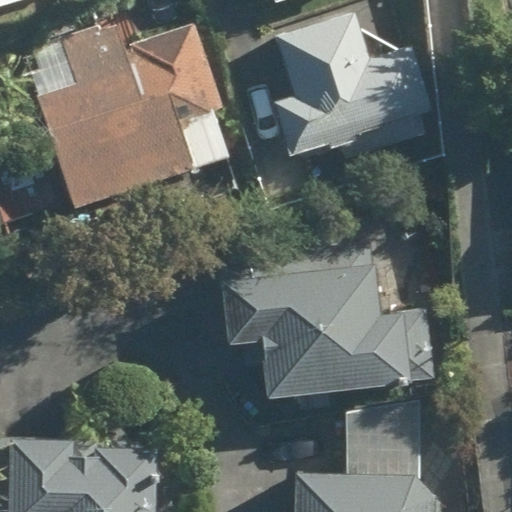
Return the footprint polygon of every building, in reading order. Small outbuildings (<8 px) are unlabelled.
[(258,114),(279,178),(421,131),(394,49),(359,61),(345,19),(264,45),(284,105),(258,114)] [(31,96),(67,212),(220,166),(204,115),(216,111),(190,26),(120,48),(113,24),(56,41),(69,84),(31,96)] [(391,322),(369,323),(367,253),(291,256),(292,272),(213,274),(215,328),(245,327),(247,402),(390,398),(390,384),(422,383),(420,309),(391,310),(391,322)] [(139,511),(143,445),(0,439),(0,511),(139,511)] [(417,511),(417,486),(286,484),(286,511),(417,511)]
